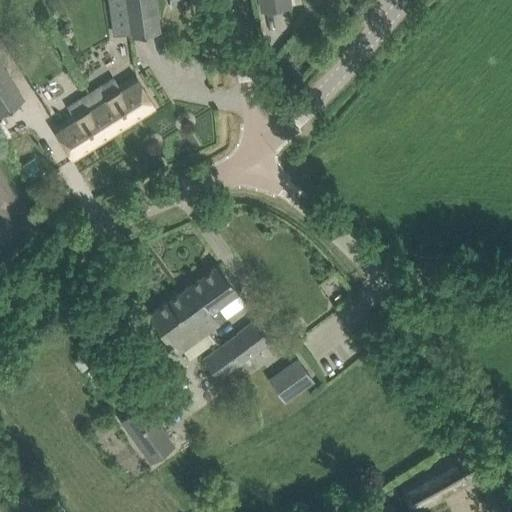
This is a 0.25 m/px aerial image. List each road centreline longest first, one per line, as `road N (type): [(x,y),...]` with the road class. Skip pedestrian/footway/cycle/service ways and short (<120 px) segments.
road 1 (tertiary): [(0,305),(90,230),(258,154)]
road 2 (tertiary): [(258,154),(400,0)]
road 3 (residential): [(386,282),(281,187),(258,154)]
road 4 (unclassified): [(258,154),(230,0)]
road 5 (residential): [(473,405),(386,282)]
road 6 (residential): [(511,281),(386,282)]
